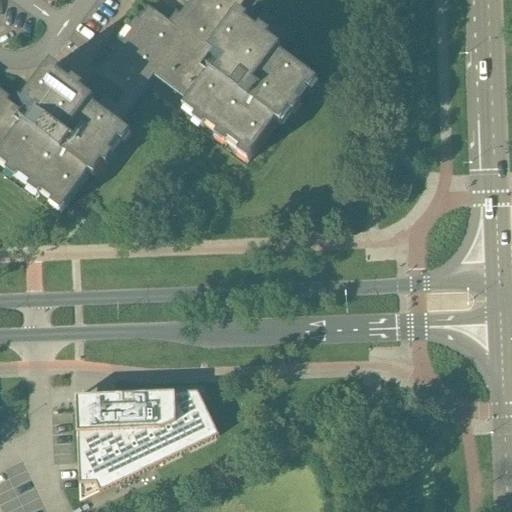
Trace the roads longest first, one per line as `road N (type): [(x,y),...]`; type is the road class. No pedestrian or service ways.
road 1 (tertiary): [(0,337),(500,324)]
road 2 (tertiary): [(499,283),(0,298)]
road 3 (secondary): [(488,0),(499,283)]
road 4 (secondary): [(500,324),(507,511)]
